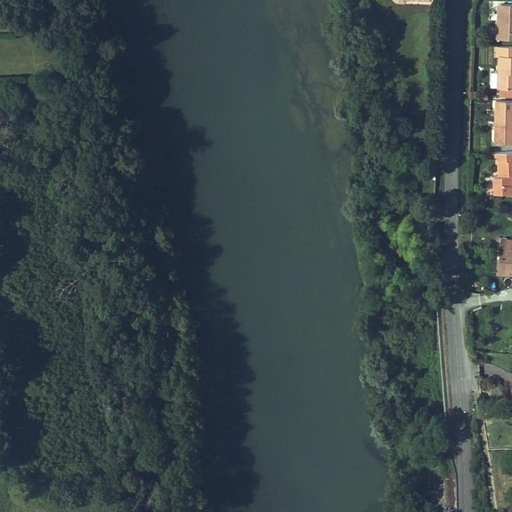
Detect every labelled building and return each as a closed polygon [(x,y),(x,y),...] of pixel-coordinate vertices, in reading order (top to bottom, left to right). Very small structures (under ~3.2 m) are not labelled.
[(511,5),(497,5),(496,40),(511,39),(511,5)] [(511,89),(511,47),(496,47),(496,57),(498,57),(498,89),(511,89)] [(511,100),(495,100),(494,143),(511,144),(511,100)] [(511,152),(496,153),(497,159),(498,176),(492,176),(493,194),(511,193),(511,152)] [(416,200),(416,208),(429,208),(428,200),(416,200)] [(429,222),(429,208),(416,208),(417,222),(429,222)] [(511,273),(511,239),(507,239),(507,234),(501,233),(499,272),(511,273)]
